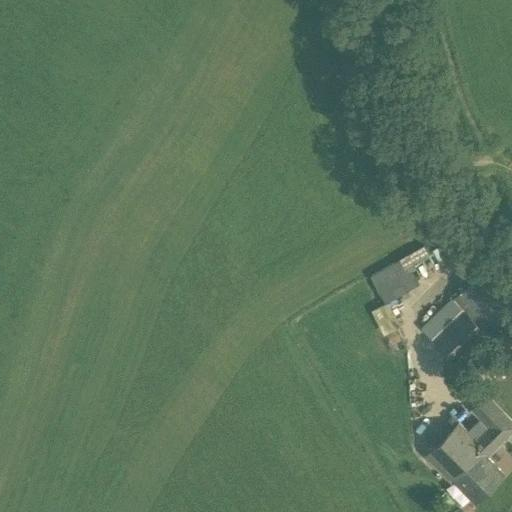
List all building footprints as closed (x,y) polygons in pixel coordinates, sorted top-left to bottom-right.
[(374,272),(390,300),(432,277),(423,260),(435,254),(428,242),(374,272)] [(495,339),(491,334),(511,313),(511,305),(479,272),(421,328),(462,371),(495,339)] [(376,309),(387,331),(396,326),(384,304),(376,309)] [(374,356),(348,319),(319,342),(346,378),(374,356)] [(511,432),(511,419),(487,394),(425,455),(453,483),(455,481),(476,502),(505,473),(488,456),(511,432)]
